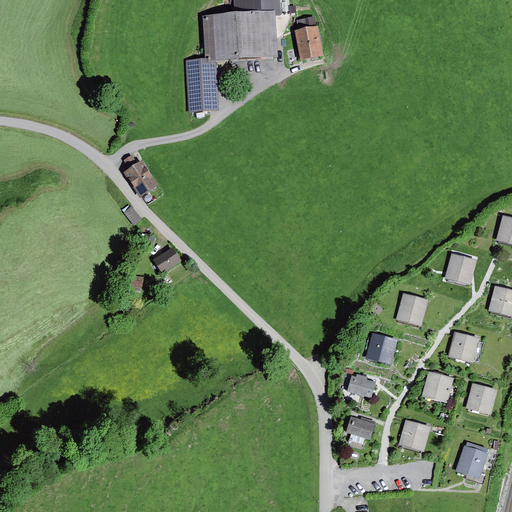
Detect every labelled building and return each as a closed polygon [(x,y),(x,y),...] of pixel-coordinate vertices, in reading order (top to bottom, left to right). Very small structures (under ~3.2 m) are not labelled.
[(203,61),(184,62),(187,116),(215,114),(212,64),(272,61),(276,16),(275,0),(233,0),(234,13),(200,19),(203,61)] [(297,34),(290,35),(295,65),(322,61),(315,19),(295,23),(297,34)] [(127,170),(123,173),(141,200),(158,189),(140,162),(136,165),(131,158),(123,164),(127,170)] [(132,207),(124,212),(133,226),(141,220),(132,207)] [(511,218),(502,216),(497,241),(511,243),(511,218)] [(156,238),(146,235),(143,244),(153,247),(156,238)] [(172,248),(155,260),(163,272),(180,260),(172,248)] [(477,260),(452,253),(445,279),(470,285),(477,260)] [(142,279),(133,278),(132,287),(141,288),(142,279)] [(511,292),(495,287),(489,310),(511,316),(511,292)] [(428,301),(401,294),(395,320),(422,327),(428,301)] [(455,331),(448,356),(473,363),(481,338),(455,331)] [(398,341),(371,334),(365,358),(392,365),(398,341)] [(452,379),(428,373),(423,398),(447,403),(452,379)] [(376,381),(351,375),(347,391),(372,398),(376,381)] [(496,391),(470,384),(464,411),(490,417),(496,391)] [(352,416),(346,432),(369,440),(374,424),(352,416)] [(429,429),(404,422),(396,447),(422,454),(429,429)] [(487,453),(464,446),(456,471),(480,478),(487,453)]
